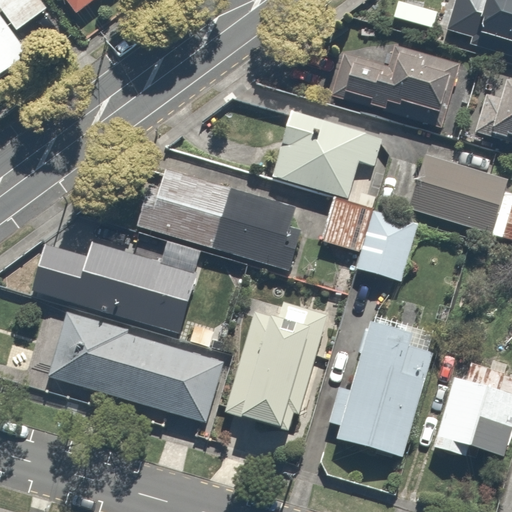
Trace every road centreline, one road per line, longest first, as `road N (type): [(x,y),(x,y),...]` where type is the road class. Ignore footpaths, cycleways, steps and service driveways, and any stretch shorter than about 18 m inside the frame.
road 1 (tertiary): [(256,0),(0,187)]
road 2 (unclassified): [(198,511),(0,453)]
